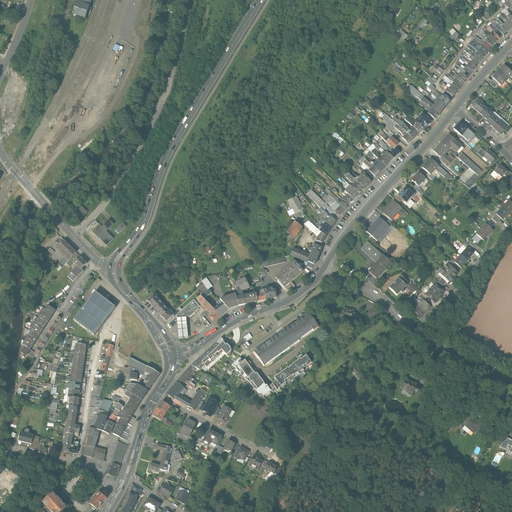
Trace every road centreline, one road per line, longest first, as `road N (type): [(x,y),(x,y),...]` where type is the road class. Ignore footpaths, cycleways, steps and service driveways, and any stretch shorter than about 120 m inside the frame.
road 1 (primary): [(261,0),(169,153),(146,213),(112,268)]
road 2 (secondary): [(323,269),(347,227),(455,107)]
road 3 (secondary): [(172,356),(300,293),(323,269)]
road 4 (residential): [(511,225),(415,331)]
road 5 (residential): [(155,394),(270,456)]
